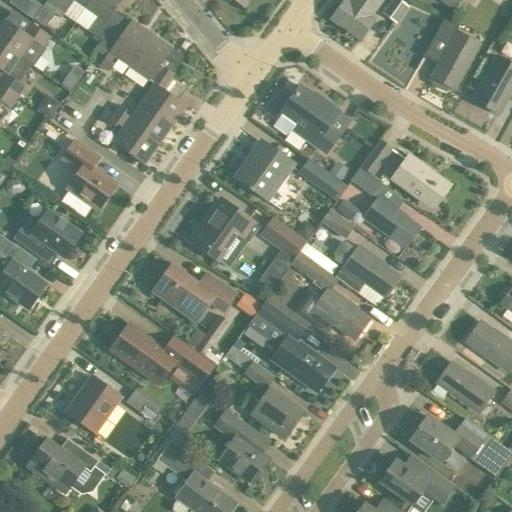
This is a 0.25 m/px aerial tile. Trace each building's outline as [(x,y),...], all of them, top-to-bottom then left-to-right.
[(33,21),(42,7),(33,1),(31,3),(27,0),(10,0),(8,3),(33,21)] [(74,0),(86,8),(91,0),(46,0),(42,7),(33,21),(44,28),(54,14),(61,18),(72,0),(74,0)] [(91,0),(86,8),(98,16),(87,31),(105,44),(113,33),(103,25),(105,22),(121,0),(91,0)] [(371,16),(382,0),(351,0),(345,9),(341,6),(331,19),(361,40),(375,20),(371,16)] [(396,24),(408,8),(396,0),(391,0),(381,14),(396,24)] [(436,0),(452,12),(460,0),(436,0)] [(0,26),(0,44),(31,65),(33,67),(41,56),(38,54),(50,37),(12,10),(4,21),(0,26)] [(454,89),(479,43),(456,31),(460,24),(445,18),(434,38),(448,46),(445,51),(447,52),(433,77),(454,89)] [(128,66),(151,34),(132,21),(100,66),(109,72),(113,66),(111,64),(115,57),(128,66)] [(149,81),(160,66),(172,49),(151,34),(128,66),(149,81)] [(18,83),(31,65),(0,44),(0,71),(2,73),(0,76),(0,86),(17,98),(25,87),(18,83)] [(499,115),(511,91),(511,63),(498,56),(473,100),(499,115)] [(142,103),(173,125),(187,106),(164,89),(174,75),(160,66),(149,81),(154,85),(142,103)] [(61,85),(70,91),(77,82),(67,76),(61,85)] [(17,98),(0,86),(0,104),(1,103),(10,109),(17,98)] [(323,102),(301,87),(272,127),(286,137),(292,129),(327,154),(340,136),(327,127),(339,111),(324,100),(323,102)] [(41,115),(56,117),(60,99),(44,96),(41,115)] [(159,146),(173,125),(142,103),(131,119),(125,115),(127,112),(119,106),(114,113),(159,146)] [(31,109),(21,124),(35,133),(45,118),(31,109)] [(159,146),(114,113),(113,114),(105,109),(99,117),(115,128),(118,125),(123,129),(113,143),(145,166),(159,146)] [(99,211),(117,186),(93,169),(100,158),(74,139),(59,160),(78,173),(67,189),(99,211)] [(358,168),(381,184),(382,183),(372,176),(392,149),(379,140),(358,168)] [(267,201),(293,164),(261,141),(235,178),(267,201)] [(434,209),(448,189),(428,175),(431,172),(408,155),(392,178),(434,209)] [(0,166),(0,173),(5,177),(14,163),(6,157),(0,166)] [(339,182),(328,174),(308,159),(297,174),(335,202),(347,187),(339,181),(339,182)] [(339,182),(339,181),(347,170),(337,162),(328,174),(339,182)] [(371,197),(381,184),(358,168),(349,181),(371,197)] [(10,195),(21,193),(24,189),(23,183),(19,180),(8,181),(5,186),(5,191),(10,195)] [(406,248),(420,228),(397,212),(399,209),(380,195),(364,217),(406,248)] [(248,241),(259,226),(220,198),(204,219),(208,221),(192,243),(218,261),(237,233),(248,241)] [(344,240),(353,227),(328,209),(319,222),(344,240)] [(80,234),(47,211),(37,225),(27,218),(12,240),(33,255),(42,243),(63,258),(80,234)] [(293,261),(300,251),(304,244),(304,243),(305,242),(273,218),(260,236),(293,261)] [(303,221),(294,233),(306,241),(314,230),(303,221)] [(0,255),(5,258),(13,246),(0,237),(0,255)] [(323,268),(331,274),(336,267),(321,256),(326,249),(315,240),(309,247),(304,244),(300,251),(323,268)] [(338,279),(338,280),(356,294),(365,282),(386,297),(399,277),(376,261),(378,259),(359,245),(355,251),(345,243),(339,245),(332,254),(333,260),(342,266),(335,277),(338,279)] [(290,265),(313,282),(323,268),(300,251),(293,261),(290,265)] [(0,288),(29,309),(46,285),(34,277),(36,274),(13,260),(0,278),(0,288)] [(198,284),(172,265),(153,292),(195,323),(208,305),(222,315),(237,294),(206,272),(198,284)] [(330,275),(331,274),(323,268),(313,282),(311,284),(325,294),(313,310),(354,340),(369,319),(347,302),(348,301),(331,289),(338,280),(338,279),(335,277),(334,278),(330,275)] [(511,288),(502,303),(507,306),(511,309),(511,288)] [(316,393),(335,368),(297,341),(305,330),(265,301),(247,326),(279,349),(271,360),(316,393)] [(210,346),(227,322),(218,316),(204,335),(196,329),(185,344),(216,366),(223,356),(210,346)] [(504,339),(481,322),(466,342),(508,372),(511,366),(511,341),(506,337),(504,339)] [(159,384),(172,366),(178,358),(130,325),(112,351),(159,384)] [(192,396),(214,366),(190,349),(169,380),(192,396)] [(266,390),(274,378),(240,356),(235,363),(245,370),(242,375),(266,390)] [(476,380),(452,362),(437,383),(479,413),(495,391),(477,378),(476,380)] [(95,432),(105,418),(121,396),(93,376),(67,412),(95,432)] [(151,422),(162,406),(136,388),(125,403),(151,422)] [(284,437),(303,412),(270,388),(251,414),(284,437)] [(511,412),(511,392),(509,391),(500,404),(511,412)] [(251,483),(269,459),(242,439),(250,429),(225,410),(212,428),(231,442),(219,459),(251,483)] [(452,435),(426,416),(409,440),(440,462),(451,446),(470,460),(485,438),(460,423),(452,435)] [(193,511),(230,511),(236,504),(206,483),(213,473),(165,437),(154,453),(159,457),(156,460),(182,479),(173,493),(177,496),(175,499),(193,511)] [(109,470),(66,440),(59,451),(46,441),(27,466),(64,493),(82,468),(89,473),(92,468),(110,480),(117,470),(112,467),(109,470)] [(455,487),(410,456),(402,467),(394,461),(393,463),(390,461),(386,461),(377,474),(377,478),(381,480),(379,482),(412,506),(419,495),(431,504),(434,500),(442,506),(455,487)]
